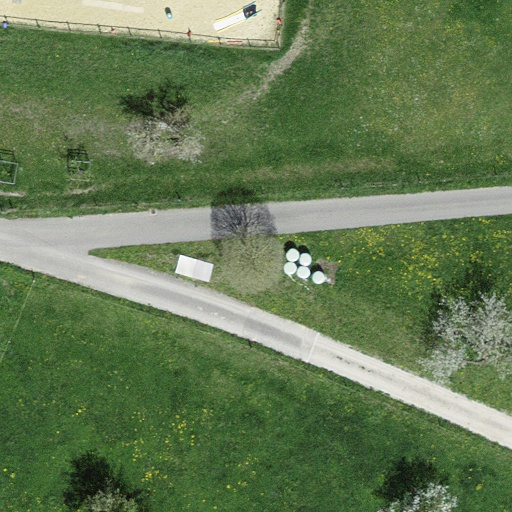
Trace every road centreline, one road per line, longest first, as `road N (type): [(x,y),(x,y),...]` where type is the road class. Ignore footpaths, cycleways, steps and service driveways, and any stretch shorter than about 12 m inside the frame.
road 1 (track): [(511,436),(179,297),(0,243)]
road 2 (track): [(0,240),(511,200)]
